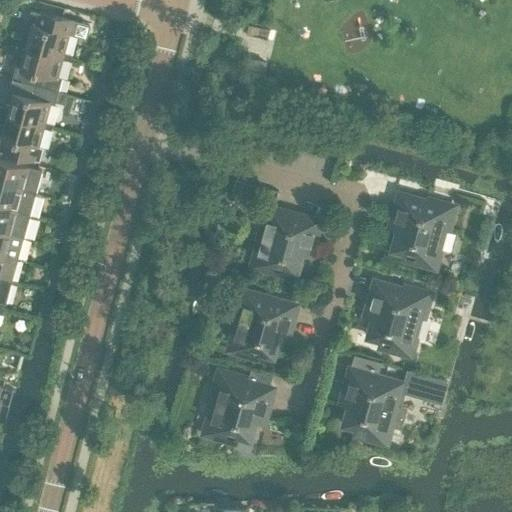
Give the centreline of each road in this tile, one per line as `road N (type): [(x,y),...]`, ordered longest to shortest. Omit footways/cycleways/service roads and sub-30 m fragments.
road 1 (residential): [(300,410),(359,199),(143,138)]
road 2 (tertiary): [(44,511),(143,138)]
road 3 (tertiary): [(143,138),(175,16)]
